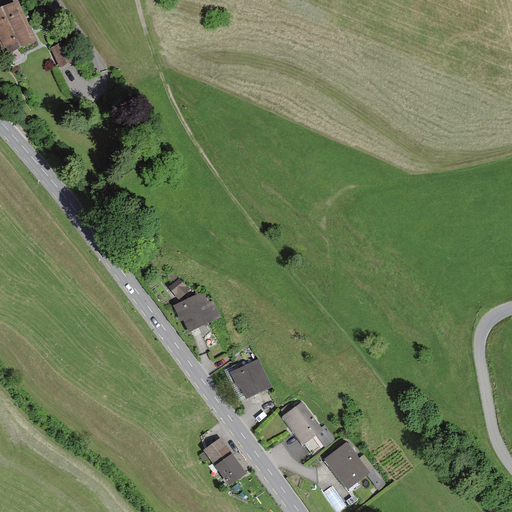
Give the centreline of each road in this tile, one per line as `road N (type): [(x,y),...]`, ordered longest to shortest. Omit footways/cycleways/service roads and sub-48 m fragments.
road 1 (track): [(138,0),(167,90),(207,162),(478,511)]
road 2 (secondary): [(298,511),(0,123)]
road 3 (unclassified): [(511,308),(489,319),(479,348),(493,430),(511,466)]
